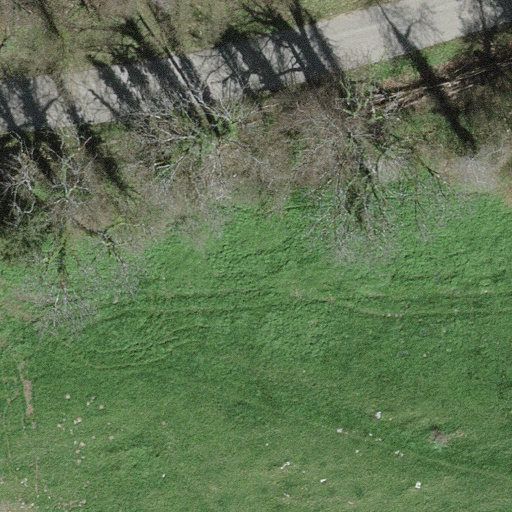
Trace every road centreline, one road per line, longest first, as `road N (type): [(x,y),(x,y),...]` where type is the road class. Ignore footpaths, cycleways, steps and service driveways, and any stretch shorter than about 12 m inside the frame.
road 1 (unclassified): [(418,0),(172,56),(0,84)]
road 2 (track): [(190,347),(511,457)]
